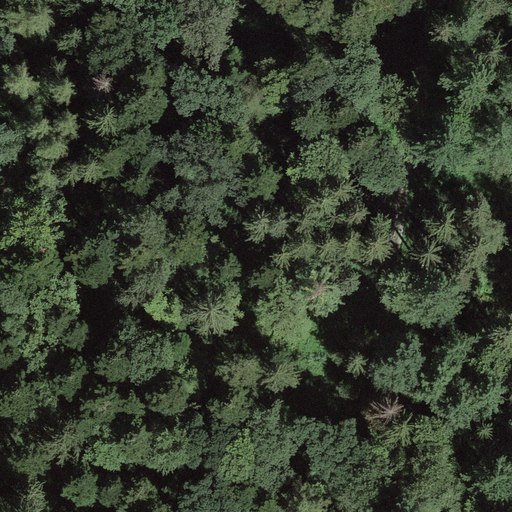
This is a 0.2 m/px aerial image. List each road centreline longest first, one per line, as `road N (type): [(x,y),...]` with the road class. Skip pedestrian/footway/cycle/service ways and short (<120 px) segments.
road 1 (track): [(433,0),(385,252),(367,511)]
road 2 (track): [(86,511),(48,334),(0,18)]
